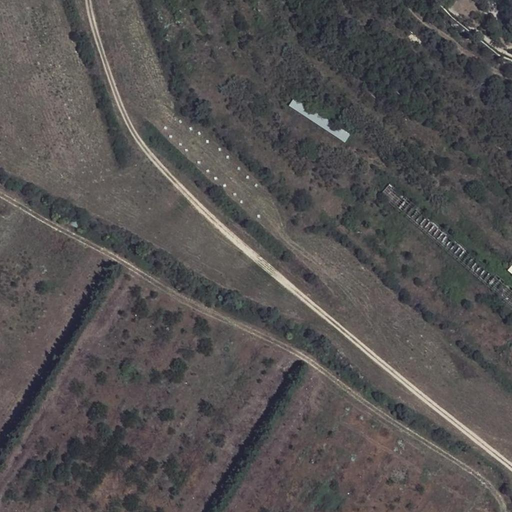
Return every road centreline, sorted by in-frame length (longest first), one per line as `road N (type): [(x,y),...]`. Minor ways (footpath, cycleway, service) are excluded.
road 1 (track): [(83,0),(109,85),(146,152),(237,249),(511,473)]
road 2 (track): [(0,185),(311,360),(498,487),(503,511)]
